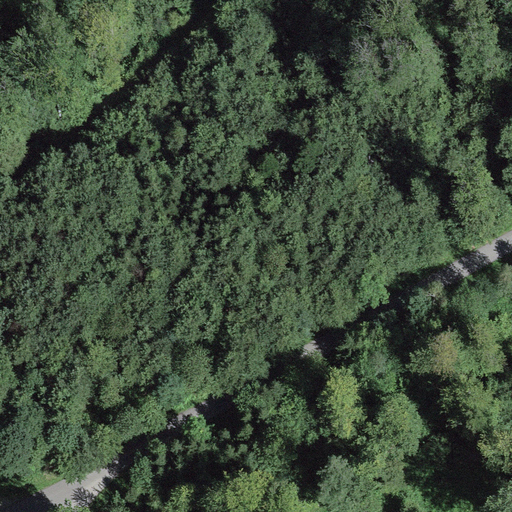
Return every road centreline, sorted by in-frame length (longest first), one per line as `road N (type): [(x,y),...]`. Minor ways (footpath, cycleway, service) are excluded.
road 1 (unclassified): [(511,243),(21,511)]
road 2 (track): [(225,0),(0,196)]
